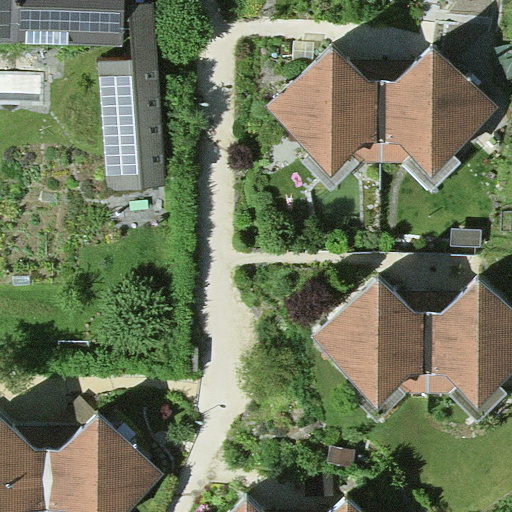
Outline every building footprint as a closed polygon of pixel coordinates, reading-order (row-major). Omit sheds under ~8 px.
[(0,0),(0,43),(123,48),(124,29),(131,29),(131,60),(99,62),(107,191),(164,188),(153,4),(125,4),(124,0),(0,0)] [(361,161),(381,162),(382,80),(369,79),(333,44),(267,106),(310,153),(301,160),(332,189),(361,161)] [(395,80),(382,80),(381,162),(403,163),(432,190),(462,161),(454,155),(498,106),(433,45),(395,80)] [(407,393),(428,392),(429,312),(416,312),(379,278),(313,338),(359,386),(350,395),(377,423),(407,393)] [(442,312),(429,312),(428,392),(448,392),(478,423),(508,393),(501,386),(511,374),(511,308),(479,278),(442,312)] [(59,449),(48,449),(46,511),(127,511),(163,473),(98,413),(59,449)] [(0,511),(46,511),(48,449),(36,449),(0,414),(0,511)] [(263,511),(247,497),(230,511),(263,511)] [(332,511),(360,511),(347,500),(332,511)]
